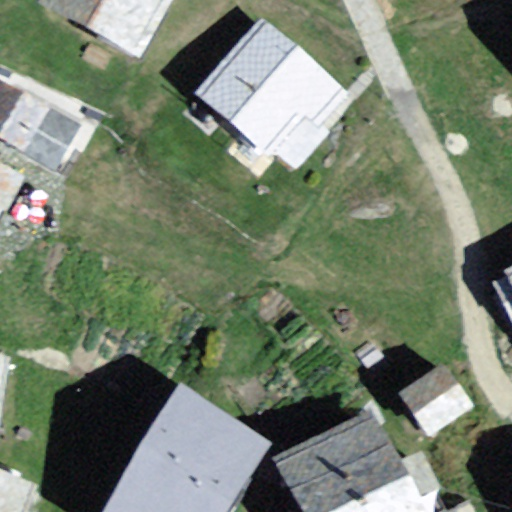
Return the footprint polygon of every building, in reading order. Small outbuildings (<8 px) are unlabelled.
[(175,0),(60,0),(52,16),(142,63),(175,0)] [(339,100),(269,41),(209,112),(279,170),(339,100)] [(46,120),(2,99),(0,103),(0,146),(27,159),(46,120)] [(0,244),(24,193),(0,181),(0,244)] [(0,425),(9,371),(0,369),(0,425)] [(452,381),(412,410),(437,445),(477,416),(452,381)] [(238,511),(267,462),(186,415),(129,511),(238,511)] [(417,511),(378,435),(295,478),(312,511),(417,511)] [(29,511),(35,496),(0,485),(0,511),(29,511)]
